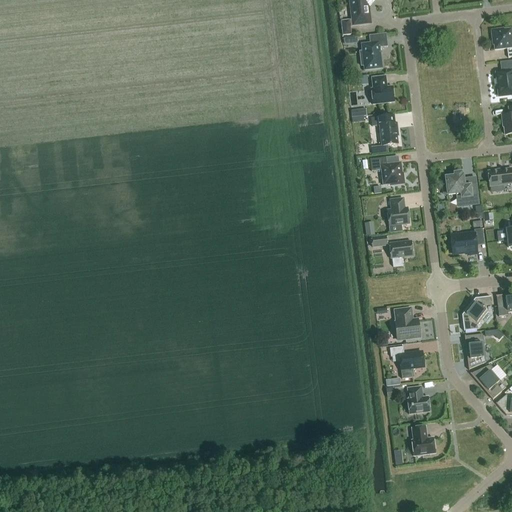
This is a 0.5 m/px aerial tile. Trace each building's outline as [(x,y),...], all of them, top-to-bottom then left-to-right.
[(368,7),(370,5),(373,2),(373,1),(373,0),(350,0),(354,25),(370,23),(368,7)] [(349,21),(341,22),(343,36),(351,35),(349,21)] [(492,33),(491,33),(492,41),(493,41),(495,51),(507,49),(508,58),(511,58),(511,33),(511,29),(503,30),(503,29),(496,30),(496,31),(492,32),(492,33)] [(364,52),(359,52),(361,67),(364,66),(364,71),(382,69),(380,48),(388,48),(386,34),(369,36),(370,44),(361,45),(363,45),(364,52)] [(501,73),(496,74),(499,97),(511,95),(511,70),(501,72),(501,73)] [(373,89),(371,90),(373,105),(394,103),(392,87),(387,88),(385,77),(372,79),(373,89)] [(509,115),(501,116),(502,124),(504,123),(506,136),(511,135),(511,107),(508,108),(509,115)] [(395,124),(394,116),(371,119),(372,127),(379,126),(382,147),(398,145),(397,133),(398,133),(397,124),(395,124)] [(372,156),(388,154),(387,146),(371,149),(372,156)] [(386,158),(370,160),(371,172),(381,171),(383,186),(390,185),(390,186),(404,185),(403,174),(402,174),(401,164),(387,165),(386,158)] [(511,169),(488,173),(489,187),(490,187),(503,185),(511,184),(511,169)] [(447,186),(443,187),(444,195),(448,195),(448,196),(460,194),(461,199),(462,207),(478,205),(477,197),(476,183),(464,185),(463,177),(463,176),(462,176),(461,173),(454,174),(455,177),(452,178),(451,177),(449,177),(447,178),(446,178),(447,186)] [(392,211),(387,212),(390,234),(402,233),(401,225),(409,224),(407,209),(403,210),(402,207),(404,207),(403,200),(391,201),(392,211)] [(492,214),(484,215),(484,222),(493,221),(492,214)] [(374,228),(366,229),(367,237),(375,236),(374,228)] [(507,231),(497,233),(499,242),(508,241),(509,248),(511,248),(511,249),(511,229),(506,231),(507,231)] [(474,234),(451,237),(453,255),(467,253),(468,255),(477,254),(476,246),(484,245),(482,230),(474,231),(474,234)] [(386,237),(371,239),(372,248),(387,246),(386,237)] [(411,242),(389,245),(391,259),(392,259),(393,268),(403,267),(402,258),(413,257),(411,242)] [(511,294),(496,297),(499,317),(508,316),(508,314),(511,313),(511,294)] [(475,299),(462,316),(464,332),(464,331),(477,330),(477,326),(487,313),(492,312),(490,298),(491,298),(491,297),(475,299)] [(397,324),(395,324),(397,340),(420,337),(418,321),(412,322),(410,310),(396,312),(397,324)] [(465,337),(464,337),(469,371),(469,370),(486,363),(483,335),(465,337)] [(424,368),(424,367),(422,353),(404,355),(403,348),(390,349),(391,357),(399,356),(402,379),(413,378),(412,370),(424,368)] [(471,374),(470,374),(492,401),(493,400),(506,388),(491,371),(493,369),(490,366),(471,375),(471,374)] [(392,388),(386,389),(387,399),(394,398),(392,388)] [(409,400),(407,400),(409,415),(430,413),(428,398),(422,399),(421,395),(422,395),(421,388),(407,389),(409,400)] [(496,404),(506,416),(511,416),(511,398),(508,398),(506,396),(496,404)] [(414,441),(411,441),(413,457),(416,457),(418,458),(421,458),(423,456),(435,455),(433,439),(426,440),(426,436),(427,436),(426,428),(412,429),(413,438),(414,438),(414,441)]
